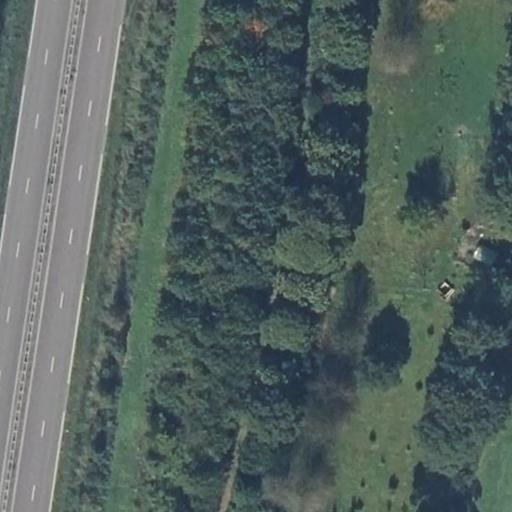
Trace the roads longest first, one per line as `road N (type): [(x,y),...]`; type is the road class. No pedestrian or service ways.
road 1 (trunk): [(26,511),(100,0)]
road 2 (trunk): [(50,0),(0,340)]
